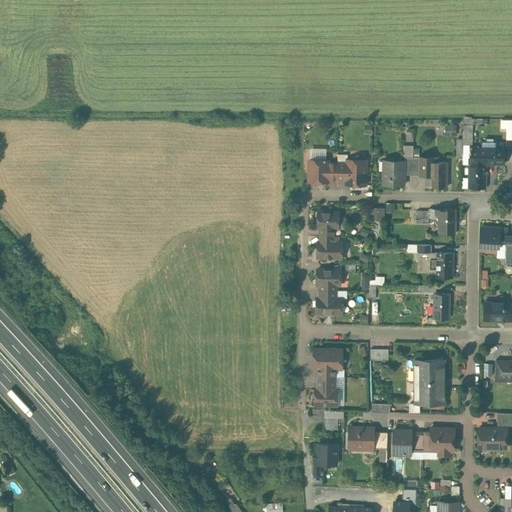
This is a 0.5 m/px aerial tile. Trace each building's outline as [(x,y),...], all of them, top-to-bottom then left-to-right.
[(511,138),(511,122),(511,118),(500,118),(500,127),(506,127),(506,138),(511,138)] [(445,125),(445,135),(456,134),(455,124),(445,125)] [(413,145),(403,145),(403,157),(404,157),(412,157),(413,157),(413,145)] [(504,148),(472,147),(471,146),(469,146),(469,147),(469,158),(469,163),(485,163),(485,164),(503,164),(504,148)] [(412,157),(404,157),(404,160),(404,174),(412,175),(412,157)] [(413,157),(412,157),(412,175),(424,175),(424,157),(413,157)] [(323,160),(310,159),(309,181),(311,183),(315,183),(317,182),(327,182),(328,162),(328,160),(326,160),(326,158),(323,158),(323,160)] [(366,160),(347,159),(347,162),(345,162),(345,180),(347,180),(347,184),(365,184),(366,160)] [(404,160),(385,160),(385,171),(383,171),(383,185),(401,185),(401,174),(404,174),(404,160)] [(338,162),(328,162),(327,180),(337,180),(338,162)] [(446,163),(430,162),(430,179),(425,179),(425,187),(446,187),(446,163)] [(485,163),(469,163),(469,164),(469,179),(469,188),(485,188),(485,164),(485,163)] [(385,202),(386,211),(394,211),(394,202),(385,202)] [(439,209),(428,208),(428,211),(428,220),(439,220),(439,209)] [(456,209),(439,208),(439,209),(439,220),(438,233),(455,233),(456,209)] [(428,211),(416,211),(416,222),(428,223),(428,220),(428,211)] [(338,212),(318,212),(316,214),(316,218),(318,220),(318,227),(334,227),(338,227),(338,220),(340,218),(340,214),(338,212)] [(500,228),(481,226),(480,246),(499,247),(499,243),(500,235),(500,228)] [(334,227),(320,227),(320,236),(334,236),(334,227)] [(511,235),(506,235),(500,235),(499,243),(505,244),(511,244),(511,235)] [(320,242),(318,242),(317,257),(341,257),(342,242),(338,242),(320,242)] [(431,252),(417,252),(417,271),(436,271),(436,252),(431,252)] [(453,253),(436,252),(436,271),(436,277),(452,277),(453,253)] [(340,269),(317,269),(317,283),(319,283),(337,284),(340,284),(340,269)] [(337,290),(319,290),(319,298),(337,299),(337,290)] [(450,294),(434,294),(433,318),(449,318),(450,294)] [(319,298),(317,298),(316,313),(341,313),(342,299),(337,299),(319,298)] [(505,302),(485,301),(484,319),(505,320),(505,302)] [(336,348),(329,348),(329,349),(314,348),(314,354),(316,356),(315,368),(317,369),(336,369),(342,369),(342,354),(339,354),(337,351),(337,349),(336,349),(336,348)] [(388,349),(370,349),(370,360),(388,360),(388,349)] [(444,359),(414,359),(414,404),(445,403),(444,359)] [(511,360),(496,360),(495,381),(506,381),(506,378),(511,378),(511,360)] [(336,369),(317,369),(317,376),(335,377),(336,369)] [(335,377),(317,376),(317,389),(335,389),(335,383),(335,377)] [(317,389),(315,389),(315,404),(337,405),(337,389),(335,389),(317,389)] [(390,405),(372,404),(372,412),(390,412),(390,405)] [(511,413),(497,412),(497,425),(511,425),(511,413)] [(338,417),(326,417),(325,429),(337,429),(338,417)] [(362,428),(350,427),(349,445),(373,446),(373,445),(373,431),(374,428),(363,428),(363,426),(362,428)] [(506,427),(479,427),(479,448),(506,448),(506,427)] [(448,428),(430,428),(430,432),(429,450),(433,450),(441,450),(441,455),(449,455),(449,450),(454,451),(454,436),(453,436),(453,435),(449,431),(448,431),(448,428)] [(411,430),(394,430),(393,454),(405,454),(405,451),(407,449),(411,450),(411,432),(411,430)] [(387,432),(373,431),(373,445),(380,446),(380,448),(387,449),(387,432)] [(423,432),(411,432),(411,450),(423,450),(423,432)] [(337,444),(318,444),(317,458),(317,464),(320,464),(336,464),(337,444)] [(431,479),(431,488),(449,489),(449,479),(431,479)] [(225,501),(229,508),(234,504),(230,498),(225,501)] [(452,501),(450,499),(447,499),(445,501),(438,501),(437,511),(458,511),(458,502),(452,502),(452,501)] [(400,505),(393,505),(392,511),(409,511),(410,501),(400,501),(400,505)] [(234,504),(229,508),(232,511),(242,511),(236,503),(234,504)]
